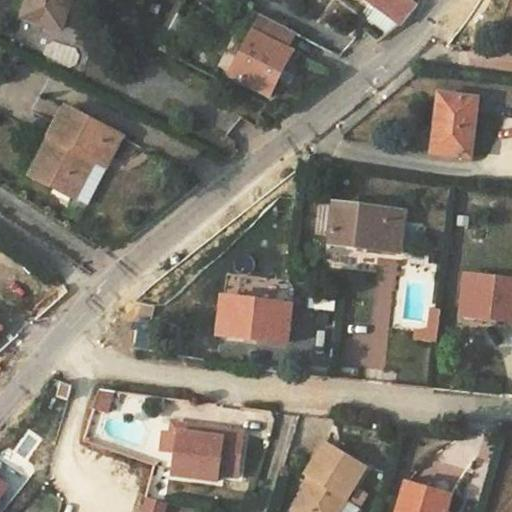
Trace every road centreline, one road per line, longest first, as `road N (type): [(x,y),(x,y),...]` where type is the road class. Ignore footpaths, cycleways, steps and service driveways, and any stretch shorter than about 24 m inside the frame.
road 1 (residential): [(53,343),(433,16),(442,0)]
road 2 (residential): [(511,414),(112,367),(53,343)]
